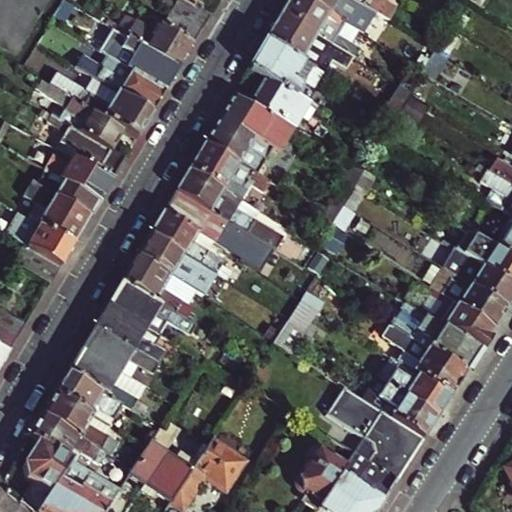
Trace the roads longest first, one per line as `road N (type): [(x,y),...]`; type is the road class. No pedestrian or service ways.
road 1 (residential): [(255,0),(0,429)]
road 2 (residential): [(420,511),(511,369)]
